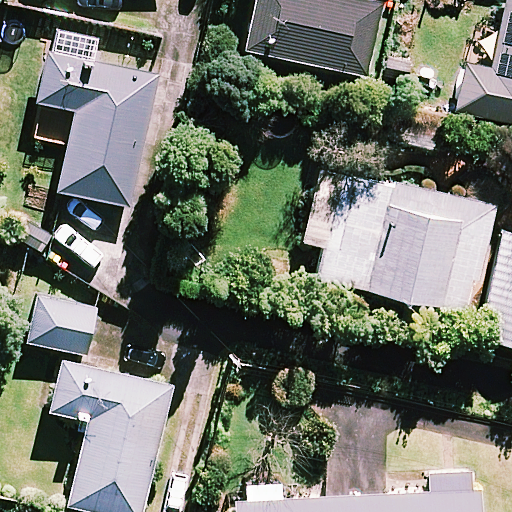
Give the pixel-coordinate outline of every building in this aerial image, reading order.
[(250,0),(241,50),(363,75),(378,1),(372,0),(250,0)] [(511,0),(502,0),(490,63),(464,58),(453,113),(511,124),(511,0)] [(94,37),(47,27),(32,101),(72,109),(55,190),(127,205),(154,75),(89,61),(94,37)] [(388,115),(381,145),(437,158),(444,128),(388,115)] [(489,203),(313,169),(299,241),(323,246),(316,279),(468,310),(489,203)] [(511,230),(501,228),(477,336),(511,343),(511,230)] [(96,308),(37,292),(25,337),(83,353),(96,308)] [(139,511),(171,380),(58,354),(46,404),(88,414),(67,501),(114,511),(139,511)] [(479,511),(478,471),(428,473),(429,489),(281,496),(280,481),(234,483),(235,511),(479,511)]
